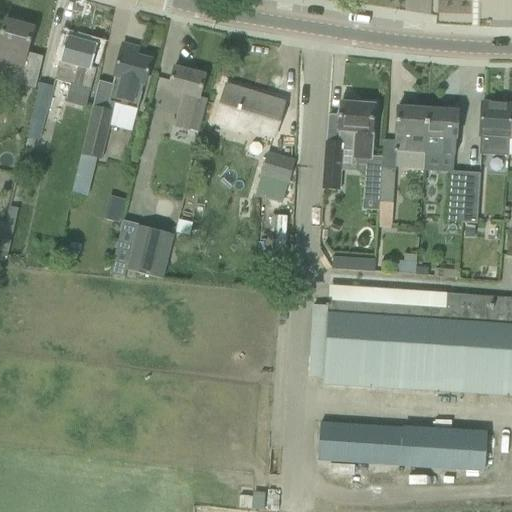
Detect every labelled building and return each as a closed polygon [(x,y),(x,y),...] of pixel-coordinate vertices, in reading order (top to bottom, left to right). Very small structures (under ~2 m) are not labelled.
[(0,66),(9,69),(6,82),(35,90),(42,59),(26,55),(33,31),(20,27),(19,22),(9,19),(6,23),(4,23),(0,36),(0,66)] [(96,48),(65,40),(55,81),(70,86),(65,104),(85,110),(95,71),(91,70),(96,48)] [(115,104),(137,110),(140,101),(144,81),(149,62),(135,58),(137,50),(121,45),(112,78),(115,79),(112,92),(110,91),(107,107),(114,108),(115,104)] [(175,129),(198,133),(207,101),(198,99),(204,78),(174,68),(166,92),(184,98),(175,129)] [(38,84),(26,140),(40,142),(52,87),(38,84)] [(244,130),(273,139),(283,105),(226,87),(214,124),(241,132),(244,130)] [(326,145),(322,190),(339,191),(341,172),(342,152),(352,153),(351,160),(357,160),(368,161),(371,129),(373,107),(357,106),(356,101),(343,100),(342,105),(341,105),(338,146),(326,145)] [(508,157),(510,140),(511,108),(511,106),(481,104),(479,140),(480,140),(479,155),(508,157)] [(92,108),(80,157),(96,160),(100,161),(113,113),(92,108)] [(393,154),(424,156),(427,112),(396,110),(393,154)] [(424,156),(453,158),(456,114),(427,112),(424,156)] [(266,181),(288,186),(294,162),(266,155),(259,179),(266,181)] [(366,170),(363,211),(377,212),(380,171),(366,170)] [(377,228),(391,229),(393,206),(395,172),(380,171),(377,212),(378,212),(377,228)] [(447,223),(462,224),(466,174),(451,173),(447,223)] [(462,224),(477,225),(480,175),(466,174),(462,224)] [(15,186),(0,252),(0,256),(18,261),(30,210),(22,208),(18,207),(23,188),(15,186)] [(73,186),(71,195),(87,198),(89,190),(73,186)] [(118,223),(124,201),(113,198),(107,220),(118,223)] [(465,227),(464,239),(474,239),(475,227),(465,227)] [(173,237),(137,228),(126,271),(163,280),(173,237)] [(393,262),(392,274),(415,276),(417,257),(404,256),(403,263),(393,262)] [(332,258),(331,270),(374,273),(375,261),(332,258)] [(321,387),(511,399),(511,300),(464,297),(328,289),(327,306),(324,306),(324,308),(311,307),(307,378),(321,379),(321,387)] [(318,463),(483,473),(486,436),(320,425),(318,463)] [(239,497),(239,510),(264,511),(264,499),(240,497),(239,497)]
